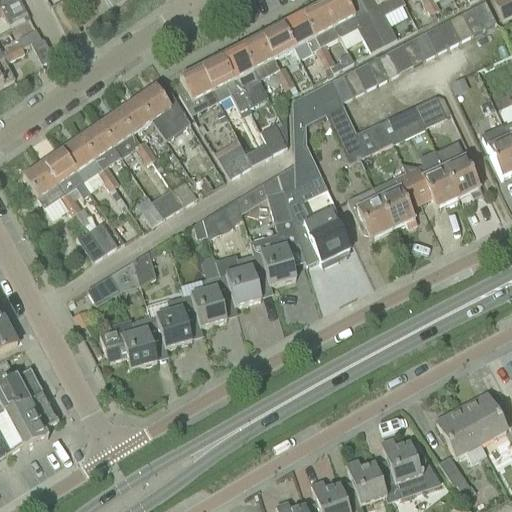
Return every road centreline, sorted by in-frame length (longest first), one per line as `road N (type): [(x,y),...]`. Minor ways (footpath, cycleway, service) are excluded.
road 1 (residential): [(511,241),(323,334),(113,456)]
road 2 (residential): [(204,511),(511,336)]
road 3 (secondary): [(207,450),(511,289)]
road 4 (residential): [(113,456),(0,245)]
road 5 (residential): [(0,138),(189,12)]
road 6 (secondary): [(207,450),(93,511)]
